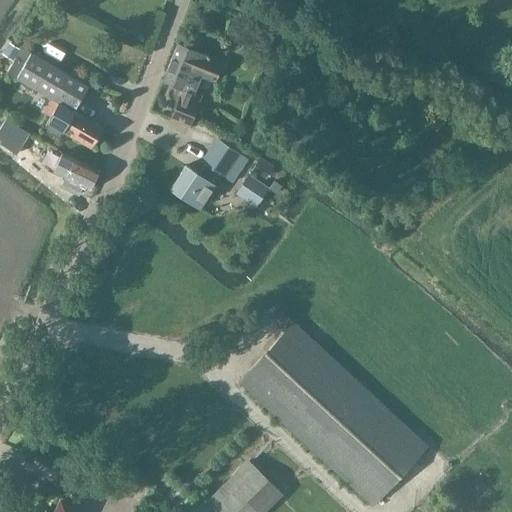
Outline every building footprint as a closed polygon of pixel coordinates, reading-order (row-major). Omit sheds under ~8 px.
[(81,0),(139,24),(149,0),(81,0)] [(193,93),(200,75),(217,81),(224,64),(207,57),(208,56),(177,43),(162,80),(185,89),(182,95),(179,94),(169,119),(189,127),(198,102),(189,98),(191,92),(193,93)] [(90,147),(102,127),(73,110),(87,86),(30,53),(15,77),(58,102),(42,129),(58,138),(62,131),(90,147)] [(0,127),(0,136),(3,138),(0,141),(0,142),(16,153),(29,133),(13,122),(13,123),(6,118),(0,127)] [(199,207),(201,204),(205,206),(208,205),(213,198),(212,194),(209,192),(224,171),(235,179),(248,159),(220,141),(198,173),(186,165),(171,188),(199,207)] [(89,189),(98,170),(74,158),(69,156),(66,162),(71,164),(60,186),(78,195),(82,186),(89,189)] [(236,193),(256,207),(270,187),(250,173),(236,193)] [(426,446),(293,323),(238,381),(372,505),(426,446)] [(265,511),(284,494),(281,491),(296,475),(274,455),(269,460),(248,436),(194,491),(206,501),(217,511),(265,511)] [(82,511),(83,511),(60,501),(55,511),(82,511)]
